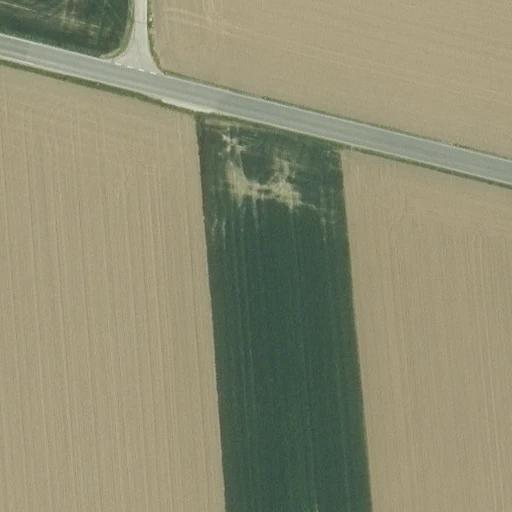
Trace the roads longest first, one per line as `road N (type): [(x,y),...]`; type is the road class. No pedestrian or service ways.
road 1 (tertiary): [(139,80),(511,172)]
road 2 (tertiary): [(0,46),(139,80)]
